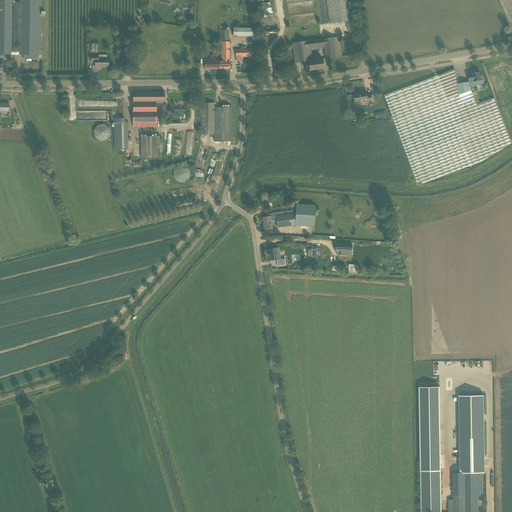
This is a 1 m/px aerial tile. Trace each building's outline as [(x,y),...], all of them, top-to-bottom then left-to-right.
[(0,0),(0,54),(23,55),(23,58),(38,58),(38,55),(42,55),(42,50),(41,50),(41,0),(19,0),(20,2),(13,2),(12,0),(0,0)] [(326,0),(330,23),(350,20),(347,0),(326,0)] [(220,61),(220,69),(230,68),(230,42),(229,42),(228,30),(226,30),(226,26),(220,26),(220,30),(219,30),(219,42),(221,42),(222,58),(222,61),(220,61)] [(234,27),(234,36),(254,36),(255,27),(234,27)] [(295,63),(304,62),(303,57),(311,56),(310,48),(317,47),(317,49),(324,48),(326,59),(336,57),(341,57),(339,37),(292,43),(295,63)] [(256,57),(255,52),(255,48),(235,49),(235,57),(256,57)] [(108,67),(108,59),(99,59),(99,55),(92,55),(92,63),(95,63),(95,68),(102,68),(102,67),(108,67)] [(308,61),(309,71),(310,71),(310,70),(323,69),(324,69),(322,59),(312,60),(311,56),(303,57),(304,62),(308,61)] [(220,59),(215,59),(211,59),(205,59),(205,69),(220,69),(220,61),(220,59)] [(459,95),(457,84),(454,69),(384,95),(417,182),(422,180),(423,184),(482,161),(511,143),(494,99),(476,105),(471,90),(459,95)] [(468,75),(469,82),(470,87),(477,86),(477,85),(484,84),(482,76),(480,76),(480,72),(473,74),(469,75),(468,75)] [(471,90),(470,87),(469,82),(460,83),(457,84),(459,95),(471,90)] [(363,93),(354,95),(355,102),(368,100),(368,102),(372,101),(371,95),(367,95),(366,91),(363,92),(363,93)] [(133,127),(140,127),(157,126),(157,102),(164,102),(164,92),(152,92),(151,92),(134,92),(133,92),(133,127)] [(0,111),(9,111),(9,104),(0,103),(0,111)] [(214,107),(214,103),(200,103),(201,134),(213,134),(214,141),(230,141),(230,107),(214,107)] [(115,149),(129,149),(129,123),(124,123),(124,118),(114,118),(114,123),(115,149)] [(108,139),(108,137),(107,135),(107,134),(106,132),(105,130),(103,129),(102,128),(100,128),(98,128),(96,128),(94,129),(93,130),(92,131),(91,132),(90,134),(89,136),(89,137),(89,139),(90,141),(91,142),(92,144),(93,145),(95,146),(97,146),(99,146),(100,146),(102,146),(104,145),(105,144),(106,142),(107,141),(108,139)] [(158,158),(157,136),(141,136),(141,158),(158,158)] [(188,176),(188,175),(188,174),(188,173),(187,172),(187,170),(186,170),(184,169),(183,168),(182,168),(180,168),(179,169),(178,169),(177,170),(176,171),(175,172),(175,173),(175,175),(175,177),(175,178),(176,179),(177,180),(178,181),(179,182),(180,182),(182,182),(183,182),(184,182),(185,181),(187,180),(187,179),(188,178),(188,176)] [(295,225),(314,226),(315,205),(293,204),(292,211),(272,214),(265,215),(266,217),(262,218),(263,218),(264,223),(263,223),(264,230),(272,229),(271,222),(273,221),(273,222),(277,222),(277,227),(295,225)] [(352,244),(335,243),(334,251),(340,251),(340,255),(347,256),(347,252),(351,252),(352,244)] [(269,256),(270,260),(273,260),(274,260),(280,259),(279,248),(268,249),(269,253),(267,253),(268,256),(269,256)] [(419,387),(419,398),(440,397),(440,387),(419,387)] [(485,394),(460,395),(460,422),(465,422),(465,419),(469,419),(469,417),(472,417),(485,417),(485,394)] [(485,473),(484,437),(459,438),(459,473),(460,473),(483,473),(485,473)] [(420,470),(420,511),(441,511),(440,470),(420,470)] [(483,481),(483,473),(460,473),(459,473),(453,473),(453,487),(453,499),(448,499),(448,511),(453,511),(455,511),(461,511),(466,511),(479,511),(479,498),(484,498),(483,481)]
